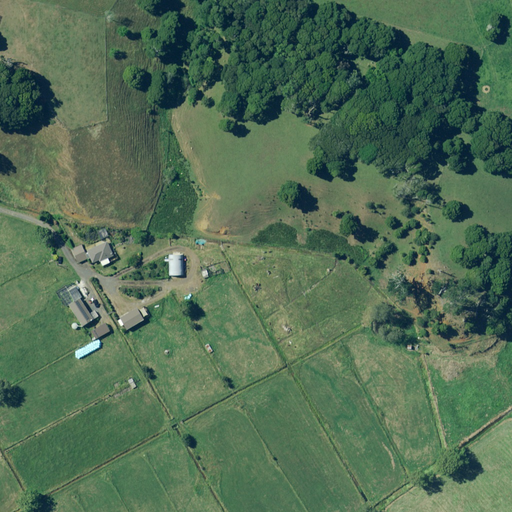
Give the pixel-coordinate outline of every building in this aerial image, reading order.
[(108,237),(105,228),(97,232),(101,240),(108,237)] [(110,264),(109,262),(115,260),(107,239),(91,245),(91,246),(84,249),(82,246),(72,249),(77,264),(84,261),(89,259),(91,264),(99,261),(100,265),(101,267),(110,264)] [(183,276),(183,255),(170,255),(170,276),(183,276)] [(90,314),(80,299),(69,306),(82,327),(98,316),(94,310),(90,314)] [(144,320),(138,309),(120,319),(127,330),(144,320)]
